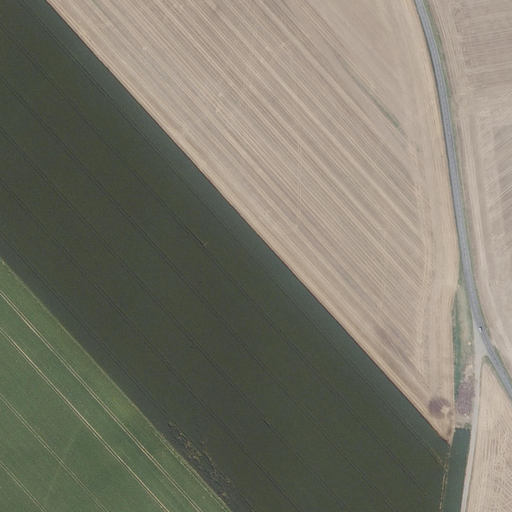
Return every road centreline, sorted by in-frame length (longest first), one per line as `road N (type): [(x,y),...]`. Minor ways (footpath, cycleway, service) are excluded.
road 1 (tertiary): [(511,391),(476,313),(439,73),(418,0)]
road 2 (track): [(463,511),(481,329)]
